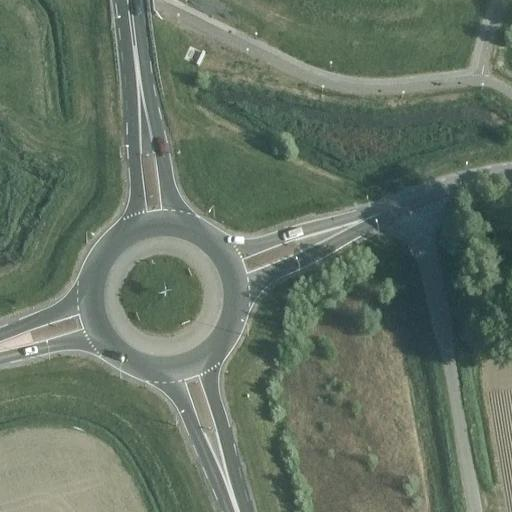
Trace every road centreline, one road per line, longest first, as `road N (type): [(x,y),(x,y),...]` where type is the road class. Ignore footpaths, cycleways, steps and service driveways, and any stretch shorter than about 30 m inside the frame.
road 1 (unclassified): [(474,511),(415,200)]
road 2 (primary): [(132,26),(132,227)]
road 3 (primary): [(180,221),(132,26)]
road 4 (tertiary): [(380,214),(227,252)]
road 5 (tertiary): [(242,289),(380,214)]
road 6 (primary): [(239,511),(206,362)]
road 7 (primary): [(170,373),(232,511)]
